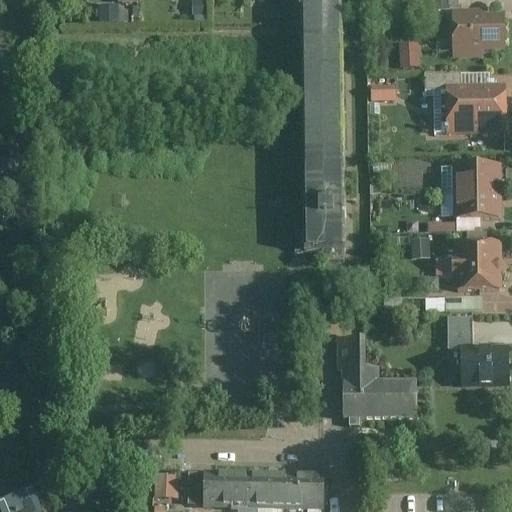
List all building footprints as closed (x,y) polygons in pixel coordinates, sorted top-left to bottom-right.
[(284,0),(264,0),(265,8),(285,8),(284,0)] [(308,0),(311,256),(351,256),(349,0),(308,0)] [(209,1),(196,1),(196,19),(209,19),(209,1)] [(103,9),(104,24),(121,23),(121,8),(103,9)] [(485,12),(455,12),(456,61),(487,60),(487,54),(508,54),(508,16),(485,17),(485,12)] [(423,45),(404,46),(405,70),(424,69),(423,45)] [(464,92),(463,76),(428,76),(428,93),(451,92),(464,92)] [(401,88),(375,88),(375,104),(401,103),(401,88)] [(511,137),(511,108),(511,92),(464,92),(451,92),(451,139),(511,137)] [(26,157),(0,156),(0,181),(26,182),(26,157)] [(505,195),(505,169),(445,169),(445,195),(458,195),(505,195)] [(505,221),(505,195),(458,195),(458,222),(462,222),(487,222),(505,221)] [(399,201),(382,202),(383,222),(400,221),(399,201)] [(487,222),(462,222),(462,235),(487,234),(487,222)] [(433,242),(415,243),(416,262),(434,262),(433,242)] [(506,294),(505,247),(457,248),(457,262),(455,262),(456,282),(457,282),(458,294),(506,294)] [(484,315),(484,302),(449,303),(450,316),(484,315)] [(451,353),(466,353),(475,353),(475,321),(451,321),(451,353)] [(370,342),(340,343),(341,376),(347,376),(347,422),(422,422),(422,384),(383,384),(383,372),(371,372),(370,342)] [(511,352),(475,353),(466,353),(466,392),(511,391),(511,352)] [(158,476),(158,500),(182,501),(183,477),(158,476)] [(207,509),(208,478),(191,477),(191,509),(207,509)] [(327,511),(328,479),(208,478),(207,509),(207,511),(327,511)] [(42,511),(34,493),(0,508),(0,511),(42,511)]
